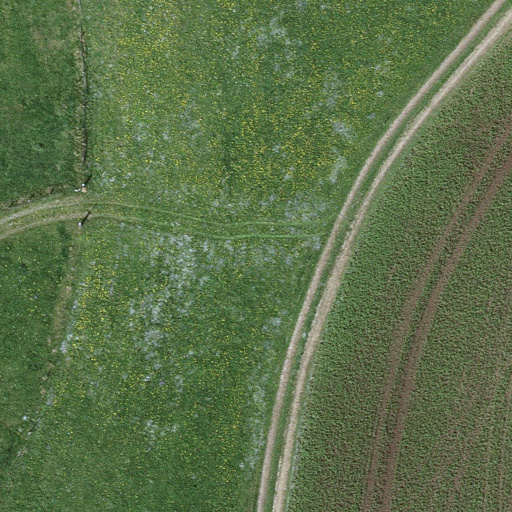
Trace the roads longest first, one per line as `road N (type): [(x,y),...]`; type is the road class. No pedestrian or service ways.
road 1 (track): [(266,511),(314,318),(369,185),(510,0)]
road 2 (track): [(338,260),(196,226),(83,210)]
